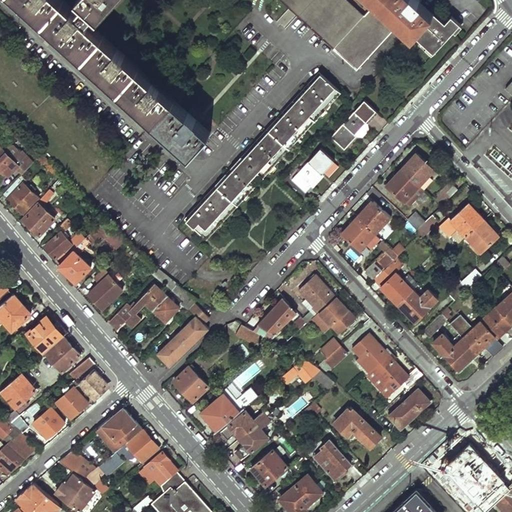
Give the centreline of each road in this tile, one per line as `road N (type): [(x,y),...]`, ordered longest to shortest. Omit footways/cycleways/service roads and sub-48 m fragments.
road 1 (residential): [(467,407),(306,234)]
road 2 (residential): [(133,382),(0,228)]
road 3 (residential): [(0,501),(133,382)]
road 4 (residential): [(249,511),(133,382)]
road 5 (residential): [(306,234),(417,114)]
road 6 (tertiary): [(353,511),(467,407)]
road 7 (residential): [(511,219),(417,114)]
road 8 (residential): [(417,114),(511,13)]
